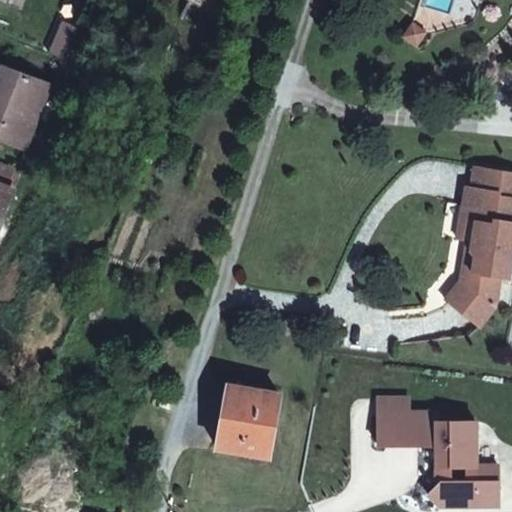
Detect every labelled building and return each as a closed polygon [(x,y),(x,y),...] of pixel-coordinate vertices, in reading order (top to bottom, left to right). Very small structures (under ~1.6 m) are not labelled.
[(427,40),(414,30),(403,46),(417,55),(427,40)] [(0,140),(16,147),(44,88),(10,72),(0,94),(0,140)] [(54,93),(44,88),(16,147),(26,153),(54,93)] [(511,171),(475,167),(472,187),(500,191),(498,208),(475,207),(472,239),(478,240),(477,248),(482,255),(478,285),(473,282),(457,301),(486,325),(501,306),(505,277),(511,277),(511,171)] [(460,236),(472,239),(475,207),(498,208),(500,191),(472,187),(467,186),(460,236)] [(0,234),(16,200),(0,192),(0,234)] [(452,296),(457,301),(473,282),(478,285),(482,255),(477,248),(478,240),(472,239),(468,276),(452,296)] [(281,390),(231,381),(219,445),(269,455),(281,398),(281,390)] [(414,385),(382,382),(379,429),(437,436),(434,476),(426,484),(435,496),(494,500),(496,462),(475,461),(478,417),(441,412),(440,404),(414,403),(414,385)]
